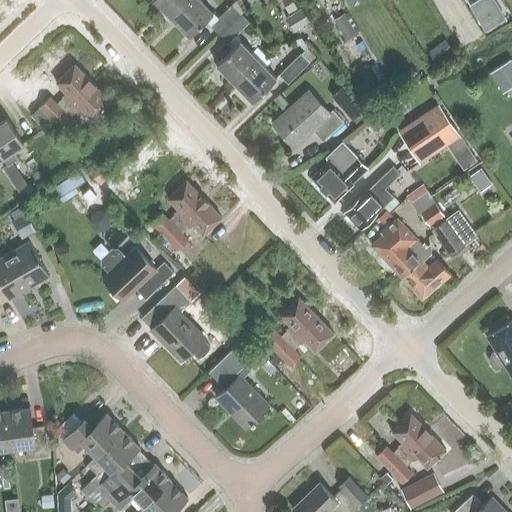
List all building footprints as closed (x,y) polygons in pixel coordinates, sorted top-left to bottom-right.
[(154,0),(171,17),(188,0),(154,0)] [(212,13),(213,12),(201,0),(188,0),(171,17),(189,36),(205,20),(219,34),(240,13),(232,4),(217,18),(212,13)] [(475,0),(469,4),(485,29),(505,17),(494,0),(475,0)] [(293,31),(309,21),(301,8),(298,10),(293,2),(284,7),(289,15),(285,17),(293,31)] [(356,33),(344,12),(332,18),(345,40),(356,33)] [(235,35),(249,22),(240,13),(219,34),(232,48),(217,64),(234,83),(263,54),(256,46),(251,51),(240,40),(235,35)] [(452,50),(445,39),(427,51),(434,62),(452,50)] [(303,49),(300,53),(309,62),(315,56),(307,48),(306,47),(304,49),(303,49)] [(287,83),(309,62),(300,53),(279,74),(287,83)] [(276,77),(265,66),(270,60),(263,54),(234,83),(252,101),(276,77)] [(488,72),(502,93),(511,86),(511,59),(511,58),(488,72)] [(63,98),(81,117),(105,93),(87,74),(63,98)] [(341,85),(329,96),(351,120),(363,110),(341,85)] [(322,140),(343,121),(332,110),(329,113),(309,91),(273,123),(294,146),(312,129),(322,140)] [(105,93),(81,117),(99,135),(123,111),(105,93)] [(38,106),(65,123),(71,113),(45,96),(38,106)] [(408,147),(449,119),(438,103),(397,131),(408,147)] [(13,150),(23,144),(6,119),(0,123),(0,153),(3,157),(2,158),(8,166),(13,163),(12,161),(18,158),(13,150)] [(449,119),(408,147),(419,163),(460,136),(449,119)] [(368,168),(355,155),(342,140),(324,156),(328,160),(311,176),(334,200),(353,183),(352,183),(368,168)] [(11,180),(20,174),(13,163),(8,166),(4,169),(11,180)] [(360,228),(377,212),(393,196),(385,187),(400,173),(393,165),(345,211),(360,228)] [(85,180),(79,171),(50,189),(59,203),(78,191),(75,186),(85,180)] [(20,174),(11,180),(18,191),(27,185),(20,174)] [(166,204),(184,223),(208,199),(190,180),(166,204)] [(97,197),(88,188),(81,194),(89,204),(97,197)] [(184,223),(202,241),(226,217),(208,199),(184,223)] [(444,215),(434,201),(420,211),(430,225),(444,215)] [(161,209),(152,217),(179,246),(188,238),(161,209)] [(446,218),(430,229),(449,255),(465,244),(459,235),(471,227),(458,209),(446,218)] [(11,220),(22,239),(35,231),(24,212),(11,220)] [(416,267),(423,260),(415,252),(423,246),(397,218),(381,232),(383,235),(371,245),(401,276),(415,265),(416,267)] [(210,281),(239,256),(224,240),(196,264),(210,281)] [(29,287),(49,275),(29,241),(9,253),(29,287)] [(154,290),(173,272),(163,261),(156,269),(135,247),(125,257),(117,249),(111,249),(101,258),(101,265),(109,272),(102,279),(123,300),(145,280),(154,290)] [(0,284),(9,299),(29,287),(9,253),(0,257),(0,284)] [(444,278),(450,272),(436,258),(428,266),(423,260),(416,267),(415,265),(401,276),(422,298),(444,279),(444,278)] [(184,276),(176,284),(191,301),(200,293),(184,276)] [(180,312),(190,301),(191,301),(176,284),(156,303),(166,314),(150,329),(180,360),(190,351),(197,358),(201,356),(205,354),(207,351),(209,347),(202,339),(204,338),(180,312)] [(269,310),(287,329),(311,305),(293,286),(269,310)] [(329,323),(311,305),(287,329),(305,347),(329,323)] [(511,376),(511,375),(511,319),(486,335),(495,350),(491,352),(489,357),(489,362),(492,366),(496,369),(501,369),(505,366),(511,376)] [(274,324),(263,335),(291,362),(302,352),(274,324)] [(249,371),(243,364),(249,359),(235,344),(208,371),(224,388),(215,397),(229,411),(231,409),(247,425),(267,405),(242,378),(249,371)] [(511,398),(500,406),(508,418),(511,415),(511,398)] [(26,457),(47,454),(43,425),(31,427),(28,407),(5,410),(10,448),(25,446),(26,457)] [(413,409),(388,433),(406,452),(431,428),(413,409)] [(0,449),(10,448),(5,410),(0,410),(0,449)] [(95,456),(123,430),(107,413),(92,427),(84,419),(62,439),(77,454),(85,445),(95,456)] [(424,470),(449,447),(431,428),(406,452),(424,470)] [(104,496),(132,469),(124,461),(139,447),(123,430),(95,456),(87,464),(96,474),(90,480),(104,496)] [(387,439),(375,449),(404,479),(415,469),(387,439)] [(144,506),(171,480),(155,463),(140,477),(132,469),(104,496),(118,510),(134,496),(144,506)] [(413,503),(447,487),(437,467),(404,483),(413,503)] [(70,476),(62,468),(54,475),(62,483),(70,476)] [(331,511),(350,511),(358,505),(367,496),(348,475),(338,485),(341,488),(333,496),(319,482),(291,508),(294,511),(325,511),(329,509),(331,511)] [(187,497),(171,480),(144,506),(137,511),(171,511),(187,497)] [(67,482),(56,492),(57,511),(71,511),(71,498),(77,493),(67,482)] [(53,507),(52,494),(40,495),(42,508),(53,507)] [(506,511),(492,497),(483,505),(472,494),(452,511),(506,511)]
